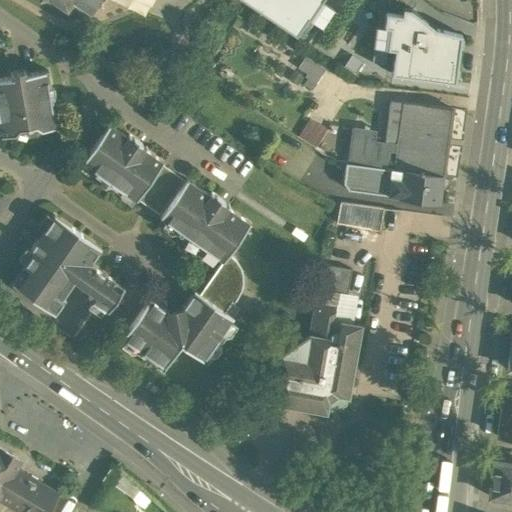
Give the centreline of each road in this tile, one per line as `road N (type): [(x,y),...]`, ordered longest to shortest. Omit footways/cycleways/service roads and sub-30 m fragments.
road 1 (secondary): [(442,511),(485,234),(506,0)]
road 2 (secondary): [(253,511),(0,340)]
